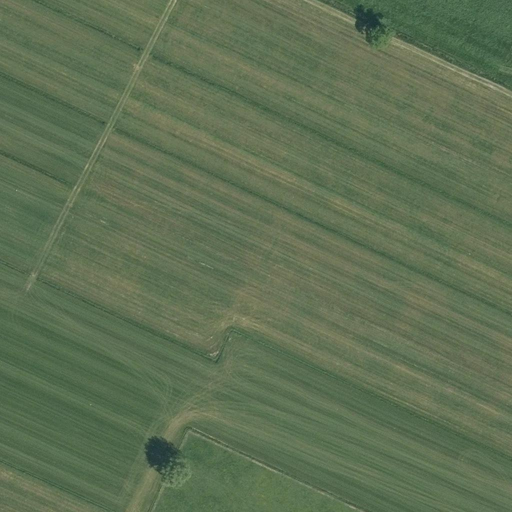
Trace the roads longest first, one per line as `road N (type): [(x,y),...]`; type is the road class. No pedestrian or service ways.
road 1 (track): [(30,280),(174,0)]
road 2 (track): [(309,0),(511,95)]
